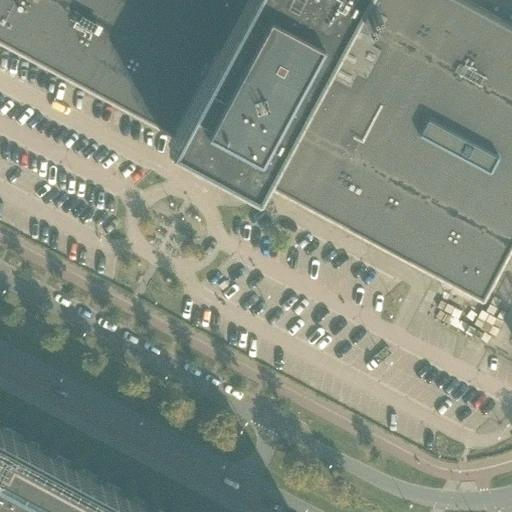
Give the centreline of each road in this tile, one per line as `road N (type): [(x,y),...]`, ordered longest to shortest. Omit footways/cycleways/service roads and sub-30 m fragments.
road 1 (secondary): [(511,496),(442,501),(385,487),(0,283)]
road 2 (secondary): [(0,349),(304,511)]
road 3 (unknown): [(396,334),(416,281),(263,199),(208,198)]
road 4 (unknown): [(396,334),(217,242)]
